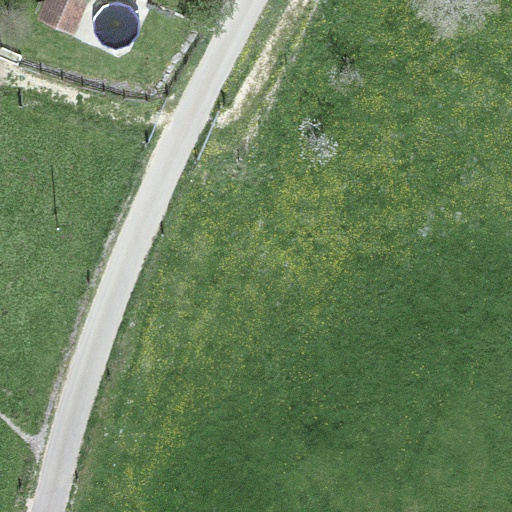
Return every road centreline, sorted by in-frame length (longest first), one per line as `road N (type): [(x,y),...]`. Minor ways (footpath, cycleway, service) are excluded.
road 1 (unclassified): [(49,511),(122,246),(244,0)]
road 2 (track): [(0,75),(181,127)]
